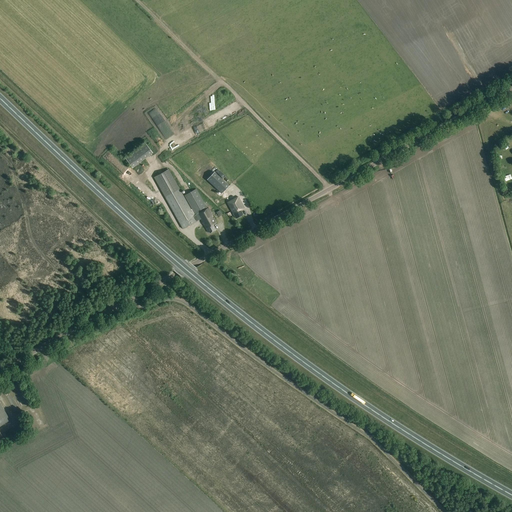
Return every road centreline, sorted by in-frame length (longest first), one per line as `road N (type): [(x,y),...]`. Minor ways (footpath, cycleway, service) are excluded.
road 1 (trunk): [(511,495),(373,411),(244,317),(0,98)]
road 2 (unclassified): [(0,370),(511,88)]
road 3 (track): [(136,0),(331,188)]
